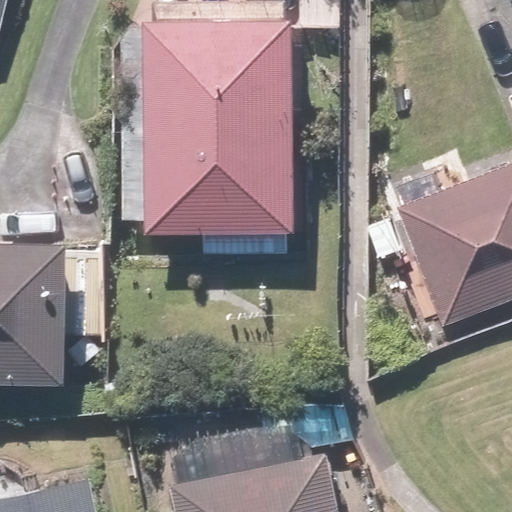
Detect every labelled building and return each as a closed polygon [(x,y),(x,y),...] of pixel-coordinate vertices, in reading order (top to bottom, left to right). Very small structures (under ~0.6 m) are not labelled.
[(0,0),(0,37),(9,0),(0,0)] [(297,233),(293,20),(146,22),(149,235),(297,233)] [(511,161),(398,207),(445,327),(511,301),(511,161)] [(0,241),(0,383),(66,385),(69,243),(0,241)] [(336,511),(323,447),(168,480),(175,511),(336,511)] [(97,511),(89,471),(0,489),(0,511),(97,511)]
